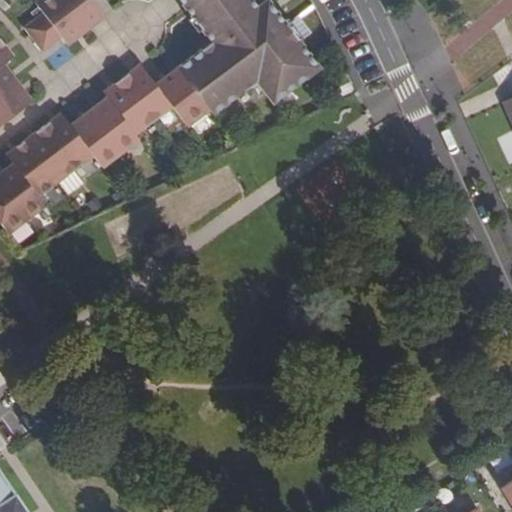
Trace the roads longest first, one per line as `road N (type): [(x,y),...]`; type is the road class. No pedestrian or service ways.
road 1 (residential): [(511,311),(366,0)]
road 2 (unknown): [(176,0),(68,76),(5,0)]
